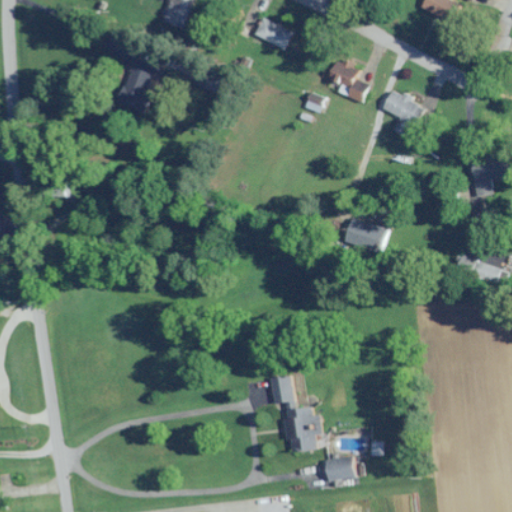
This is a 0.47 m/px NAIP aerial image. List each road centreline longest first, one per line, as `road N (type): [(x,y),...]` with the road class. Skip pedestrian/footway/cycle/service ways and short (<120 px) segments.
road 1 (residential): [(69,511),(16,154),(9,0)]
road 2 (residential): [(511,12),(485,77),(466,82),(303,0)]
